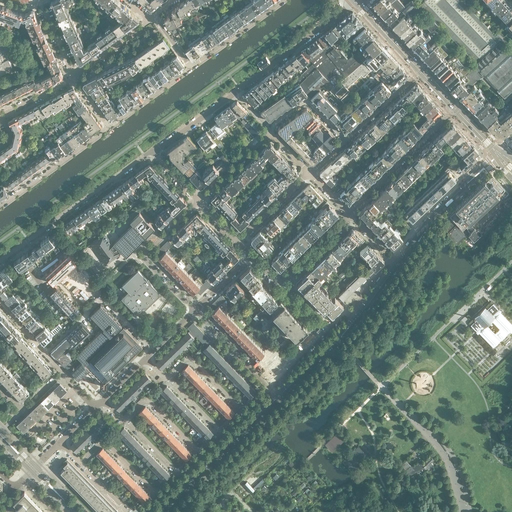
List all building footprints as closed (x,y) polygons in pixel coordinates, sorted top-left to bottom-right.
[(65,6),(63,3),(63,2),(61,1),(59,2),(58,0),(54,0),(51,2),(54,9),(55,10),(55,11),(65,6)] [(111,9),(118,1),(116,0),(109,0),(106,5),(107,6),(104,9),(106,12),(110,8),(111,9)] [(156,5),(150,0),(146,0),(143,4),(150,9),(151,9),(156,5)] [(189,11),(192,10),(186,0),(184,0),(183,1),(182,3),(182,2),(181,3),(187,14),(188,15),(189,15),(188,13),(190,12),(189,11)] [(197,7),(196,6),(193,0),(186,0),(192,10),(197,7)] [(261,10),(253,0),(252,0),(253,1),(250,3),(257,13),(261,10)] [(265,7),(259,0),(253,0),(261,10),(265,7)] [(379,12),(390,3),(391,2),(389,0),(386,3),(384,1),(375,8),(379,12)] [(406,12),(415,4),(411,0),(405,6),(401,10),(405,13),(406,12)] [(475,14),(473,12),(461,0),(425,0),(419,5),(476,63),(499,42),(502,39),(498,34),(496,36),(478,17),(475,14)] [(496,10),(505,2),(503,0),(497,0),(492,6),(493,7),(496,10)] [(116,13),(123,5),(118,1),(111,9),(112,10),(109,14),(111,16),(115,12),(116,13)] [(400,2),(394,7),(399,12),(401,10),(405,6),(401,1),(400,2)] [(257,13),(250,3),(249,2),(245,4),(246,5),(245,5),(253,16),(257,13)] [(500,15),(510,6),(505,2),(496,10),(500,15)] [(187,14),(181,3),(178,5),(179,5),(177,7),(177,6),(177,7),(181,15),(184,14),(185,14),(187,14)] [(384,17),(394,7),(390,3),(379,12),(384,17)] [(122,18),(129,11),(123,5),(116,13),(122,18)] [(253,16),(245,5),(244,6),(245,7),(242,9),(249,19),(253,16)] [(68,14),(65,6),(55,11),(56,13),(59,18),(68,14)] [(504,20),(511,12),(511,8),(510,6),(500,15),(504,20)] [(10,21),(14,10),(13,10),(12,10),(8,8),(8,7),(6,7),(5,7),(1,17),(8,19),(7,20),(10,21)] [(182,20),(180,17),(181,16),(181,15),(177,7),(171,12),(169,14),(164,18),(165,20),(165,21),(164,21),(165,21),(167,25),(168,25),(169,27),(177,23),(177,22),(182,20)] [(395,15),(399,12),(394,7),(384,17),(388,22),(395,15)] [(249,19),(242,9),(239,11),(238,10),(237,11),(245,22),(246,21),(247,22),(248,21),(248,20),(249,19)] [(21,18),(22,14),(22,13),(20,12),(19,13),(16,11),(15,11),(14,11),(14,10),(10,21),(13,22),(13,21),(19,23),(21,18)] [(36,18),(36,16),(36,17),(34,13),(34,12),(34,10),(32,10),(30,10),(30,11),(24,14),(22,14),(21,18),(24,19),(25,18),(26,20),(25,21),(26,24),(27,23),(37,19),(36,18)] [(399,12),(395,15),(399,19),(405,13),(401,10),(399,12)] [(139,20),(129,11),(122,18),(123,19),(128,20),(132,25),(139,20)] [(245,22),(237,11),(234,13),(234,12),(233,13),(241,25),(245,22)] [(369,30),(368,29),(367,29),(362,24),(363,23),(359,19),(358,18),(359,18),(358,18),(357,16),(356,15),(353,12),(352,11),(347,16),(341,20),(336,24),(336,25),(344,35),(346,37),(350,34),(354,38),(353,39),(361,47),(374,36),(373,35),(373,34),(372,33),(371,33),(369,31),(369,30)] [(396,29),(410,16),(406,12),(405,13),(399,19),(395,15),(388,22),(390,23),(390,24),(391,25),(392,25),(393,27),(394,29),(395,28),(396,29)] [(72,21),(71,19),(72,19),(70,13),(68,14),(59,18),(62,26),(72,21)] [(241,25),(233,13),(232,14),(232,15),(229,17),(237,27),(241,25)] [(399,33),(409,23),(408,21),(412,18),(410,16),(396,29),(396,30),(396,32),(397,32),(399,32),(399,33)] [(237,27),(229,17),(226,19),(226,18),(224,19),(233,31),(237,28),(237,27)] [(40,24),(39,22),(38,22),(38,21),(37,19),(27,23),(29,26),(28,27),(28,29),(40,24)] [(132,25),(128,20),(123,19),(120,22),(126,30),(132,25)] [(233,31),(224,19),(223,20),(224,21),(220,23),(228,34),(229,34),(233,31)] [(77,28),(74,23),(73,24),(72,21),(62,26),(65,33),(77,28)] [(126,30),(120,22),(113,27),(119,35),(126,30)] [(228,34),(220,23),(220,22),(216,25),(224,37),(228,34)] [(402,36),(415,24),(414,22),(411,25),(409,23),(399,33),(402,36)] [(433,22),(427,27),(431,32),(434,29),(437,26),(433,22)] [(42,30),(40,26),(41,26),(40,24),(28,29),(29,31),(31,31),(32,34),(42,30)] [(406,40),(416,30),(414,29),(417,26),(415,24),(402,36),(406,40)] [(224,37),(216,25),(215,26),(216,27),(213,29),(214,30),(221,40),(224,37)] [(344,35),(336,25),(332,27),(341,38),(344,35)] [(119,35),(113,27),(113,26),(111,28),(109,26),(105,29),(107,31),(104,33),(111,41),(113,40),(113,39),(114,39),(114,38),(115,37),(116,37),(117,36),(119,35)] [(341,38),(332,27),(332,28),(323,34),(328,39),(334,47),(338,43),(342,40),(342,39),(341,38)] [(78,36),(78,34),(79,34),(77,28),(65,33),(69,41),(78,36)] [(409,44),(421,32),(422,31),(421,29),(418,32),(416,30),(406,40),(409,44)] [(438,33),(434,29),(431,32),(429,33),(430,35),(427,38),(429,41),(438,33)] [(48,43),(46,40),(47,39),(46,37),(45,37),(43,33),(42,30),(32,34),(34,38),(33,38),(34,40),(36,39),(37,40),(39,45),(36,46),(37,48),(38,48),(40,51),(50,47),(48,43)] [(221,40),(214,30),(211,32),(210,31),(209,32),(217,43),(221,40)] [(413,47),(428,33),(430,32),(428,30),(423,34),(421,32),(409,44),(411,45),(411,46),(412,47),(413,47)] [(107,44),(111,41),(104,33),(102,34),(101,32),(97,35),(99,37),(94,41),(95,42),(89,47),(93,54),(105,45),(106,45),(106,44),(107,44)] [(217,43),(209,32),(208,33),(208,34),(206,36),(213,45),(217,43)] [(418,52),(429,41),(427,38),(430,35),(429,33),(428,33),(413,47),(414,49),(416,51),(418,52)] [(346,77),(362,62),(363,62),(355,53),(343,63),(338,57),(341,54),(338,52),(334,47),(328,39),(323,34),(320,37),(316,40),(326,53),(337,66),(331,70),(334,74),(327,80),(333,86),(329,90),(331,92),(342,104),(341,105),(344,109),(356,98),(339,80),(345,76),(346,77)] [(83,43),(81,38),(79,39),(78,36),(69,41),(72,48),(81,44),(83,43)] [(167,48),(170,46),(163,36),(156,41),(154,40),(152,41),(153,43),(149,46),(155,56),(158,54),(159,55),(167,49),(167,48)] [(213,45),(206,36),(203,38),(202,37),(201,38),(208,48),(213,45)] [(368,57),(382,45),(374,36),(361,47),(360,48),(368,57)] [(208,48),(201,38),(200,39),(200,40),(197,42),(204,51),(209,49),(208,48)] [(326,53),(316,40),(306,48),(317,61),(326,53)] [(422,56),(437,42),(435,40),(432,43),(429,41),(418,52),(419,53),(418,54),(420,56),(421,55),(422,56)] [(12,66),(9,60),(6,54),(6,53),(5,51),(8,49),(4,42),(0,43),(0,74),(7,71),(5,69),(12,66)] [(204,51),(197,42),(195,44),(194,43),(193,44),(200,54),(204,51)] [(442,57),(439,54),(440,54),(436,50),(437,49),(435,47),(436,47),(439,44),(437,42),(422,56),(429,64),(433,68),(443,58),(443,57),(442,57)] [(505,98),(511,91),(511,55),(499,42),(476,63),(468,71),(464,74),(469,79),(456,92),(457,93),(461,97),(471,87),(471,86),(479,78),(484,76),(505,98)] [(342,48),(338,43),(334,47),(338,52),(342,48)] [(85,60),(80,49),(83,48),(81,44),(72,48),(79,63),(81,63),(85,60)] [(200,54),(193,44),(192,45),(192,46),(189,48),(196,57),(200,54)] [(448,54),(439,44),(436,47),(435,47),(437,49),(436,50),(440,54),(439,54),(442,57),(443,57),(443,58),(448,54)] [(363,62),(343,79),(347,83),(349,86),(361,75),(363,76),(372,69),(371,67),(372,66),(374,67),(377,64),(379,67),(382,64),(381,64),(385,59),(385,56),(389,53),(382,45),(368,57),(366,59),(363,62)] [(153,58),(155,56),(149,46),(144,50),(143,48),(140,50),(142,51),(134,57),(141,66),(144,64),(145,65),(153,59),(153,58)] [(53,52),(52,50),(51,50),(50,47),(40,51),(42,55),(40,55),(41,57),(53,52)] [(93,54),(89,47),(84,51),(83,48),(80,49),(85,60),(93,54)] [(196,57),(189,48),(186,50),(186,49),(185,50),(187,53),(192,60),(196,57)] [(337,66),(326,53),(317,61),(306,48),(301,51),(310,61),(313,64),(327,80),(334,74),(331,70),(337,66)] [(309,59),(301,51),(298,53),(296,54),(296,55),(303,64),(309,59)] [(55,58),(53,55),(54,54),(53,52),(41,57),(42,59),(43,59),(45,63),(47,62),(55,58)] [(383,66),(393,57),(389,53),(385,56),(385,59),(381,64),(382,64),(383,66)] [(455,54),(447,62),(451,65),(457,59),(458,58),(455,54)] [(184,65),(177,55),(171,59),(172,60),(172,59),(180,69),(183,67),(184,65)] [(303,64),(296,55),(285,63),(291,71),(292,73),(303,64)] [(141,66),(134,57),(130,59),(136,67),(138,66),(139,68),(141,66)] [(261,68),(270,62),(266,57),(257,63),(261,68)] [(388,70),(397,61),(393,57),(383,66),(375,74),(375,73),(373,74),(378,79),(379,78),(380,77),(386,72),(388,70)] [(48,68),(58,63),(57,61),(56,61),(55,58),(47,62),(49,65),(47,65),(47,66),(48,67),(48,68)] [(436,72),(446,62),(444,59),(444,58),(443,58),(433,68),(436,72)] [(137,69),(136,67),(130,59),(125,61),(132,70),(133,72),(137,69)] [(172,59),(172,60),(170,61),(169,60),(168,61),(168,62),(176,72),(180,69),(172,59)] [(457,59),(451,65),(451,66),(451,67),(454,70),(461,63),(457,59)] [(132,70),(125,61),(124,61),(123,62),(121,63),(127,72),(132,70)] [(384,81),(401,66),(397,61),(388,70),(390,72),(388,74),(386,72),(380,77),(384,81)] [(176,72),(168,62),(165,64),(165,63),(164,64),(172,75),(176,72)] [(440,75),(451,65),(447,62),(446,62),(436,72),(437,72),(440,75)] [(60,69),(58,66),(58,65),(59,65),(58,63),(48,68),(48,69),(49,70),(50,70),(51,70),(52,72),(52,73),(60,69)] [(127,72),(121,63),(120,64),(119,63),(118,64),(118,65),(116,66),(122,75),(127,72)] [(291,71),(285,63),(278,69),(284,76),(286,75),(288,77),(291,75),(289,73),(291,71)] [(465,67),(461,63),(454,70),(456,73),(457,72),(458,73),(465,67)] [(172,75),(164,64),(161,67),(161,66),(160,67),(168,78),(172,75)] [(333,86),(327,80),(313,64),(297,79),(299,82),(298,82),(300,84),(307,94),(311,98),(319,90),(323,86),(324,85),(329,90),(333,86)] [(444,79),(454,70),(451,67),(451,66),(451,65),(440,75),(444,79)] [(122,75),(116,66),(115,66),(113,66),(113,67),(111,68),(118,77),(122,75)] [(392,82),(405,70),(401,66),(384,81),(388,85),(392,82)] [(168,78),(160,67),(159,67),(159,68),(156,70),(164,81),(168,78)] [(468,71),(465,67),(458,73),(459,74),(458,75),(461,78),(464,74),(468,71)] [(118,77),(111,68),(110,68),(109,69),(108,70),(107,71),(113,79),(118,77)] [(63,75),(60,69),(52,73),(56,80),(62,77),(62,76),(63,75)] [(284,76),(278,69),(273,72),(280,79),(283,77),(285,80),(286,79),(284,76)] [(113,79),(107,71),(106,71),(105,70),(104,71),(104,72),(102,73),(108,82),(113,79)] [(164,81),(156,70),(153,72),(152,73),(160,84),(164,81)] [(391,90),(408,74),(405,70),(392,82),(388,85),(387,86),(391,90)] [(447,83),(458,73),(457,72),(456,73),(454,70),(444,79),(447,83)] [(56,80),(52,73),(52,72),(47,75),(51,83),(53,82),(53,81),(56,80)] [(274,84),(280,79),(273,72),(267,77),(262,81),(271,91),(276,87),(274,84)] [(113,89),(108,82),(102,73),(97,75),(100,80),(109,92),(113,89)] [(160,84),(152,73),(149,75),(148,76),(156,87),(160,84)] [(451,87),(461,78),(458,75),(459,74),(458,73),(447,83),(451,87)] [(456,92),(469,79),(464,74),(461,78),(451,87),(456,92)] [(51,83),(47,75),(41,78),(45,85),(49,83),(49,84),(51,83)] [(98,84),(97,82),(100,80),(97,75),(96,75),(95,76),(95,77),(84,82),(84,83),(89,90),(98,84)] [(156,87),(148,76),(146,78),(145,77),(143,78),(152,90),(156,87)] [(39,88),(34,78),(31,79),(30,79),(29,79),(28,77),(26,78),(26,80),(31,88),(33,87),(34,87),(36,90),(39,88)] [(45,85),(41,78),(41,77),(35,80),(34,78),(39,88),(45,85)] [(152,90),(143,78),(142,79),(143,80),(140,82),(148,93),(150,91),(151,91),(152,90)] [(390,91),(382,82),(379,78),(378,79),(374,82),(377,86),(373,90),(381,99),(383,98),(389,92),(390,91)] [(31,88),(26,80),(20,83),(24,91),(31,88)] [(271,91),(262,81),(257,84),(267,95),(271,91)] [(391,90),(387,86),(388,85),(384,81),(382,82),(390,91),(391,90)] [(148,93),(140,82),(138,84),(137,83),(135,84),(144,96),(146,95),(145,94),(148,93)] [(24,91),(20,83),(14,86),(18,95),(24,91)] [(92,94),(102,87),(101,85),(99,86),(98,84),(89,90),(92,94)] [(144,96),(135,84),(134,85),(135,86),(132,88),(139,99),(141,98),(143,98),(143,97),(143,96),(144,96)] [(267,95),(257,84),(253,88),(263,98),(267,95)] [(307,94),(300,84),(298,85),(300,88),(297,90),(303,98),(304,96),(307,94)] [(411,97),(421,88),(418,84),(415,84),(405,94),(409,99),(411,97)] [(465,101),(478,89),(474,84),(471,87),(461,97),(465,101)] [(18,95),(14,86),(7,89),(12,98),(18,95)] [(94,97),(103,92),(101,90),(103,89),(102,87),(92,94),(94,97)] [(78,95),(73,88),(69,90),(75,99),(79,97),(79,96),(78,95)] [(139,99),(132,88),(129,91),(128,90),(127,91),(135,102),(137,101),(138,100),(139,99)] [(263,98),(253,88),(249,91),(258,101),(263,98)] [(416,102),(425,93),(421,88),(411,97),(416,102)] [(12,98),(7,89),(1,93),(5,101),(12,98)] [(303,98),(297,90),(294,92),(292,89),(290,91),(298,101),(303,98)] [(469,106),(482,93),(478,89),(465,101),(469,106)] [(75,99),(69,90),(62,93),(69,104),(74,100),(75,99)] [(314,101),(325,91),(323,90),(321,92),(319,90),(311,98),(314,101)] [(381,99),(373,90),(368,94),(377,103),(378,102),(381,99)] [(135,102),(127,91),(125,92),(126,93),(123,95),(131,105),(133,103),(134,103),(135,102)] [(258,101),(249,91),(244,95),(254,105),(258,101)] [(298,101),(290,91),(288,92),(290,95),(287,97),(293,105),(298,101)] [(318,105),(326,97),(324,95),(326,93),(325,91),(314,101),(318,105)] [(97,101),(108,94),(106,93),(104,94),(103,92),(94,97),(97,101)] [(288,108),(290,106),(293,105),(287,97),(284,92),(282,94),(284,97),(264,112),(266,113),(263,115),(268,120),(269,121),(270,121),(271,121),(271,120),(275,117),(276,116),(277,116),(280,112),(282,112),(286,108),(288,108)] [(69,104),(62,93),(56,96),(62,105),(64,104),(66,106),(69,104)] [(420,106),(430,97),(425,93),(416,102),(420,106)] [(473,110),(486,98),(486,97),(482,93),(469,106),(469,105),(470,106),(470,107),(472,109),(473,110)] [(100,105),(108,99),(107,97),(109,96),(108,94),(97,101),(100,105)] [(377,103),(368,94),(364,98),(372,108),(377,103)] [(404,104),(409,99),(405,94),(399,99),(404,104)] [(131,105),(123,95),(121,96),(120,95),(119,97),(127,108),(129,107),(128,107),(131,105)] [(62,105),(56,96),(50,99),(58,110),(62,107),(61,106),(62,105)] [(84,102),(83,102),(82,100),(81,99),(80,97),(79,97),(75,99),(74,100),(76,102),(75,103),(75,104),(73,105),(75,108),(84,102)] [(127,108),(119,97),(115,100),(120,108),(123,111),(127,108)] [(322,109),(332,99),(331,97),(328,100),(326,97),(318,105),(322,109)] [(424,111),(425,111),(434,102),(430,97),(420,106),(424,111)] [(372,108),(364,98),(359,103),(368,112),(372,108)] [(477,114),(489,102),(486,98),(473,110),(474,111),(474,112),(475,112),(477,114)] [(58,110),(50,99),(45,102),(51,111),(52,110),(54,112),(58,110)] [(102,109),(113,102),(112,100),(110,101),(108,99),(100,105),(102,109)] [(325,113),(333,105),(331,103),(334,100),(332,99),(322,109),(325,113)] [(407,107),(404,104),(399,99),(395,103),(403,111),(407,107)] [(480,118),(490,108),(495,103),(492,99),(489,102),(477,114),(478,115),(478,117),(480,118)] [(249,113),(241,105),(237,101),(235,101),(231,104),(244,116),(244,117),(247,115),(249,113)] [(51,111),(45,102),(39,105),(46,116),(50,113),(49,112),(51,111)] [(79,113),(87,107),(86,105),(85,105),(84,103),(84,102),(75,108),(79,113)] [(105,112),(114,107),(112,105),(114,104),(113,102),(102,109),(105,112)] [(334,111),(337,109),(335,106),(337,104),(336,102),(333,105),(325,113),(329,116),(334,111)] [(441,112),(437,108),(438,107),(434,102),(425,111),(434,120),(441,113),(440,112),(441,112)] [(368,112),(359,103),(355,107),(363,116),(368,112)] [(404,112),(403,111),(395,103),(391,107),(399,116),(404,112)] [(244,116),(231,104),(230,105),(230,106),(229,105),(236,115),(240,120),(244,116)] [(46,116),(39,105),(33,108),(38,116),(39,117),(41,116),(43,118),(46,116)] [(236,115),(229,105),(224,109),(231,119),(236,115)] [(101,127),(91,112),(90,112),(91,112),(90,113),(88,110),(89,109),(87,107),(79,113),(82,117),(83,116),(87,121),(83,124),(91,135),(91,134),(91,133),(94,132),(96,131),(96,130),(99,128),(99,129),(101,127)] [(108,116),(118,109),(117,108),(115,109),(114,107),(105,112),(108,116)] [(363,116),(355,107),(350,111),(359,120),(363,116)] [(399,116),(391,107),(386,111),(395,120),(399,116)] [(484,121),(497,109),(495,107),(492,110),(490,108),(480,118),(481,119),(482,120),(484,121)] [(38,116),(33,108),(28,111),(31,118),(35,116),(36,117),(38,116)] [(115,117),(123,111),(120,108),(118,109),(108,116),(110,119),(112,119),(115,117)] [(302,125),(313,115),(308,109),(307,108),(306,108),(305,108),(304,108),(289,119),(298,128),(300,126),(301,126),(302,125)] [(231,119),(224,109),(219,113),(226,122),(231,119)] [(488,125),(500,113),(497,109),(484,121),(485,123),(486,123),(486,124),(487,125),(488,125)] [(359,120),(350,111),(348,113),(346,110),(343,112),(346,115),(354,124),(359,120)] [(31,118),(28,111),(23,113),(27,122),(29,121),(29,120),(29,119),(31,118)] [(340,117),(338,115),(334,111),(329,116),(334,122),(340,117)] [(395,120),(386,111),(382,115),(390,124),(395,120)] [(422,131),(434,120),(425,111),(424,111),(413,122),(422,131)] [(511,113),(508,116),(504,111),(502,113),(511,124),(511,113)] [(511,126),(511,124),(502,113),(502,112),(500,113),(488,125),(488,126),(490,128),(492,130),(501,121),(505,126),(505,127),(508,130),(509,130),(511,128),(511,126)] [(27,122),(23,113),(18,116),(21,122),(22,123),(24,122),(25,122),(27,122)] [(226,122),(219,113),(214,117),(218,122),(222,127),(224,126),(223,125),(226,122)] [(308,127),(317,118),(313,115),(302,125),(304,126),(306,124),(308,127)] [(346,115),(342,119),(341,119),(350,128),(354,124),(346,115)] [(390,124),(382,115),(377,119),(386,128),(390,124)] [(19,125),(19,123),(21,122),(18,116),(15,118),(14,117),(13,118),(13,119),(8,121),(13,130),(20,127),(19,125)] [(248,121),(244,117),(244,116),(240,120),(244,125),(248,121)] [(350,128),(341,119),(342,119),(340,117),(334,122),(344,132),(346,132),(350,128)] [(310,132),(320,122),(317,118),(308,127),(310,129),(308,131),(310,132)] [(293,132),(298,128),(289,119),(279,127),(278,128),(278,129),(278,130),(279,130),(279,131),(286,138),(287,139),(293,132)] [(389,132),(386,128),(377,119),(372,124),(381,132),(384,130),(385,132),(383,134),(385,136),(389,132)] [(91,135),(83,124),(80,120),(77,123),(80,127),(81,126),(83,128),(82,129),(87,137),(91,135)] [(261,129),(253,120),(250,123),(258,132),(261,129)] [(258,132),(250,123),(248,121),(244,125),(254,137),(259,132),(258,132)] [(508,130),(505,127),(505,126),(501,121),(492,130),(495,133),(496,134),(497,134),(498,134),(498,135),(499,135),(500,135),(501,135),(502,135),(502,134),(503,134),(504,134),(504,133),(508,130)] [(224,130),(222,127),(218,122),(210,128),(210,129),(207,131),(212,138),(216,136),(216,137),(224,130)] [(333,138),(334,137),(335,137),(320,122),(310,132),(309,133),(312,136),(315,139),(315,140),(317,142),(316,142),(317,142),(320,145),(320,146),(321,145),(322,147),(322,148),(323,147),(326,151),(327,151),(328,149),(329,150),(329,149),(330,147),(332,146),(333,146),(332,145),(334,144),(335,144),(335,143),(334,143),(331,140),(333,138)] [(422,131),(413,122),(411,124),(412,125),(410,127),(418,136),(422,131)] [(87,137),(82,129),(80,131),(78,128),(80,127),(77,123),(73,125),(84,140),(87,137)] [(446,137),(457,127),(453,123),(451,123),(442,133),(446,137)] [(381,132),(372,124),(368,128),(376,137),(381,132)] [(84,140),(73,125),(70,128),(73,132),(74,131),(76,133),(75,134),(80,142),(84,140)] [(418,136),(410,127),(409,126),(407,128),(408,129),(406,131),(414,140),(418,136)] [(21,137),(23,129),(21,128),(20,127),(13,130),(14,132),(13,135),(21,137)] [(451,141),(461,132),(458,129),(457,127),(446,137),(448,139),(449,138),(451,141)] [(80,142),(75,134),(73,136),(71,133),(73,132),(70,128),(66,130),(77,145),(80,142)] [(376,137),(368,128),(363,132),(372,141),(376,137)] [(77,145),(66,130),(63,133),(66,137),(67,136),(69,138),(68,140),(73,147),(77,145)] [(414,140),(406,131),(404,130),(403,132),(404,133),(401,135),(410,144),(414,140)] [(212,138),(207,131),(206,131),(197,138),(217,164),(223,159),(226,156),(212,138)] [(298,138),(293,132),(287,139),(290,143),(294,139),(295,141),(298,138)] [(372,141),(363,132),(361,134),(359,137),(367,145),(372,141)] [(456,146),(465,137),(462,133),(461,132),(451,141),(450,142),(452,144),(453,143),(456,146)] [(73,147),(68,140),(66,141),(64,138),(66,137),(63,133),(59,135),(70,150),(73,147)] [(439,144),(446,137),(442,133),(434,139),(439,144)] [(70,150),(59,135),(56,138),(59,142),(66,152),(67,152),(70,150)] [(197,146),(193,142),(188,136),(187,135),(183,138),(184,139),(191,148),(192,149),(197,146)] [(410,144),(401,135),(399,138),(398,137),(396,138),(405,148),(410,144)] [(244,146),(249,142),(245,136),(240,140),(244,146)] [(367,145),(358,137),(356,139),(355,141),(355,140),(363,149),(367,145)] [(460,151),(469,141),(467,138),(465,137),(456,146),(454,147),(456,149),(457,148),(460,151)] [(296,148),(302,142),(298,138),(295,141),(294,139),(290,143),(296,148)] [(405,148),(396,138),(394,140),(395,141),(393,144),(401,152),(405,148)] [(191,148),(184,139),(178,143),(184,150),(186,152),(191,148)] [(444,149),(439,144),(434,139),(430,143),(430,144),(439,153),(444,149)] [(363,149),(355,140),(352,143),(353,143),(351,144),(359,152),(361,155),(363,153),(361,150),(363,149)] [(18,150),(20,143),(12,141),(11,144),(10,145),(14,151),(15,151),(16,150),(18,150)] [(464,155),(474,146),(471,144),(469,141),(460,151),(464,155)] [(66,152),(59,142),(55,145),(61,154),(62,155),(66,152)] [(303,149),(306,146),(302,142),(296,148),(301,153),(304,150),(303,149)] [(182,159),(182,151),(184,150),(178,143),(172,148),(171,148),(171,149),(170,150),(170,151),(169,152),(169,153),(169,154),(170,155),(170,156),(171,156),(171,157),(171,158),(176,163),(182,159)] [(267,154),(274,147),(270,144),(270,143),(269,143),(269,144),(261,151),(266,156),(268,154),(267,154)] [(401,152),(393,144),(392,143),(390,144),(391,145),(388,148),(389,148),(397,156),(401,152)] [(359,152),(351,144),(348,146),(349,147),(347,148),(347,147),(353,154),(357,158),(359,156),(357,154),(359,152)] [(435,157),(439,153),(430,144),(426,148),(435,157)] [(14,151),(10,145),(5,148),(10,156),(12,154),(12,153),(14,152),(14,151)] [(61,154),(55,145),(54,145),(50,148),(57,156),(57,157),(61,154)] [(311,152),(311,150),(306,146),(303,149),(304,150),(301,153),(305,157),(310,152),(311,152)] [(325,152),(318,146),(315,149),(315,150),(321,157),(325,153),(325,152)] [(474,160),(477,157),(478,156),(479,152),(474,146),(464,155),(454,164),(453,162),(447,167),(449,169),(451,167),(452,168),(455,165),(458,168),(461,171),(463,169),(464,170),(467,167),(470,164),(474,160)] [(57,156),(50,148),(50,147),(46,150),(47,151),(53,159),(57,156)] [(273,159),(280,153),(274,147),(267,154),(268,154),(273,159)] [(353,154),(347,147),(342,151),(349,158),(353,154)] [(3,159),(7,156),(8,156),(9,157),(10,156),(5,148),(3,150),(2,150),(1,150),(1,151),(0,151),(0,161),(2,160),(3,159)] [(397,156),(389,148),(386,151),(385,150),(384,151),(393,161),(397,156)] [(435,157),(426,148),(422,152),(430,161),(435,157)] [(321,157),(315,150),(314,151),(314,152),(314,153),(313,154),(312,153),(310,155),(315,160),(317,160),(321,157)] [(50,160),(52,159),(53,159),(47,151),(45,153),(46,153),(45,154),(36,161),(35,161),(35,160),(33,161),(39,169),(41,167),(41,168),(42,167),(43,166),(48,162),(49,162),(50,161),(50,160)] [(265,157),(266,156),(261,151),(255,157),(261,162),(265,158),(265,157)] [(349,158),(342,151),(338,156),(344,162),(349,158)] [(393,161),(384,151),(382,153),(383,154),(380,156),(388,165),(393,161)] [(315,160),(310,155),(312,153),(310,152),(305,157),(310,163),(310,164),(311,164),(311,165),(312,165),(313,165),(313,164),(314,163),(317,160),(315,160)] [(430,161),(422,152),(417,156),(425,165),(428,162),(429,163),(430,161)] [(276,165),(284,157),(282,155),(281,155),(280,153),(273,159),(272,160),(274,162),(273,162),(276,165)] [(344,162),(338,156),(334,160),(340,167),(344,162)] [(388,165),(380,156),(379,156),(377,157),(378,158),(376,161),(384,169),(388,165)] [(425,165),(417,156),(413,160),(421,169),(423,166),(424,167),(426,166),(425,165)] [(262,164),(261,162),(255,157),(249,162),(256,170),(258,169),(259,170),(261,168),(260,166),(262,164)] [(281,169),(282,168),(288,162),(287,160),(284,157),(276,165),(279,168),(280,167),(281,169)] [(184,171),(190,164),(192,163),(188,159),(184,161),(182,159),(176,163),(184,171)] [(219,171),(227,163),(223,159),(215,167),(219,171)] [(340,167),(334,160),(329,164),(336,171),(340,167)] [(421,169),(413,160),(408,165),(416,173),(419,171),(420,172),(422,170),(421,169)] [(36,170),(39,169),(33,161),(32,163),(32,164),(22,171),(21,171),(21,170),(19,171),(25,179),(27,177),(28,177),(29,177),(29,176),(35,172),(36,171),(36,170)] [(384,169),(376,161),(373,163),(372,162),(371,164),(380,173),(384,169)] [(256,170),(249,162),(243,168),(251,177),(256,172),(255,171),(256,170)] [(287,174),(294,168),(288,162),(282,168),(287,174)] [(149,176),(155,170),(150,164),(149,164),(143,169),(147,173),(146,173),(149,176)] [(189,176),(196,170),(190,164),(184,171),(189,176)] [(219,171),(215,167),(214,165),(213,164),(210,167),(209,166),(206,168),(214,176),(219,171)] [(336,171),(329,164),(325,168),(331,175),(336,171)] [(380,173),(371,164),(369,166),(370,167),(367,169),(375,178),(380,173)] [(416,173),(408,165),(404,169),(412,178),(415,175),(415,176),(417,174),(416,173)] [(214,176),(206,168),(204,170),(205,172),(202,175),(203,176),(203,175),(208,181),(214,176)] [(251,177),(243,168),(237,174),(244,182),(245,180),(246,182),(251,177)] [(290,180),(298,173),(298,171),(294,168),(287,174),(285,175),(290,180)] [(331,175),(325,168),(320,173),(326,180),(331,175)] [(375,178),(367,169),(366,168),(364,170),(365,171),(363,173),(371,182),(375,178)] [(143,176),(146,173),(147,173),(143,169),(133,176),(139,184),(143,180),(141,177),(143,176)] [(412,178),(404,169),(399,173),(399,174),(407,182),(410,179),(411,180),(413,179),(412,178)] [(155,170),(149,176),(148,177),(155,184),(162,177),(155,170)] [(203,175),(203,176),(202,176),(196,170),(189,176),(200,188),(201,188),(208,181),(203,175)] [(425,207),(442,191),(455,178),(455,179),(455,178),(447,170),(404,212),(413,221),(426,208),(425,207)] [(23,180),(25,179),(19,171),(18,173),(18,174),(9,181),(8,181),(7,180),(6,182),(11,189),(13,187),(14,188),(15,187),(15,186),(21,182),(22,182),(23,181),(23,180)] [(371,182),(363,173),(360,176),(359,175),(358,177),(367,186),(371,182)] [(244,182),(237,174),(231,180),(239,189),(244,184),(243,183),(244,182)] [(407,182),(399,174),(395,178),(403,186),(406,184),(407,185),(408,183),(407,182)] [(284,186),(290,180),(285,175),(284,177),(283,176),(279,179),(277,177),(276,178),(284,186)] [(331,185),(338,178),(337,177),(336,177),(335,176),(333,176),(331,175),(326,180),(331,185)] [(497,197),(498,196),(499,197),(500,196),(502,199),(509,193),(505,189),(504,190),(504,189),(504,188),(494,177),(492,175),(486,181),(485,180),(484,180),(484,181),(472,192),(468,196),(456,208),(455,207),(454,208),(455,209),(449,215),(458,224),(457,225),(456,224),(454,226),(449,221),(443,227),(448,232),(446,233),(457,244),(466,235),(460,229),(461,228),(462,229),(465,226),(471,232),(468,235),(470,237),(469,239),(472,242),(483,232),(479,228),(476,230),(471,224),(472,224),(470,222),(497,197)] [(139,184),(133,176),(128,180),(133,187),(139,184)] [(284,186),(276,178),(274,176),(263,187),(266,190),(273,197),(284,186)] [(159,188),(166,181),(162,177),(155,184),(159,188)] [(367,186),(358,177),(356,178),(357,179),(354,182),(362,190),(367,186)] [(354,199),(345,189),(338,183),(341,180),(338,178),(331,185),(335,188),(336,187),(339,188),(337,191),(348,202),(350,203),(354,199)] [(403,186),(395,178),(391,182),(399,192),(401,190),(400,189),(403,186)] [(134,188),(133,187),(128,180),(122,184),(129,192),(131,189),(132,190),(134,188)] [(239,189),(231,180),(225,186),(232,193),(233,192),(234,193),(239,189)] [(173,188),(166,181),(159,188),(166,195),(173,188)] [(362,190),(354,182),(352,184),(351,183),(349,185),(358,194),(362,190)] [(399,192),(391,182),(386,187),(394,195),(397,192),(398,193),(399,192)] [(140,203),(129,192),(122,184),(118,187),(127,196),(134,203),(122,214),(123,215),(140,203)] [(309,195),(315,189),(310,184),(308,184),(303,189),(309,195)] [(358,194),(349,185),(345,189),(354,199),(358,194)] [(232,193),(225,186),(219,191),(225,197),(225,198),(226,198),(227,198),(232,193)] [(127,196),(118,187),(115,189),(121,196),(123,195),(125,197),(127,196)] [(394,195),(386,187),(382,191),(391,201),(393,199),(391,198),(394,195)] [(180,195),(176,191),(173,188),(166,195),(172,202),(173,201),(180,195)] [(121,196),(115,189),(112,191),(120,200),(122,199),(120,197),(121,196)] [(309,195),(303,189),(299,193),(306,200),(309,197),(308,196),(309,196),(308,195),(309,195)] [(312,200),(319,193),(315,189),(309,195),(308,195),(309,196),(308,196),(309,197),(312,200)] [(273,197),(266,190),(263,193),(260,195),(261,196),(267,203),(273,197)] [(120,200),(112,191),(108,194),(115,200),(116,199),(118,201),(120,200)] [(229,204),(225,200),(224,200),(224,198),(225,197),(219,191),(211,199),(222,211),(229,204)] [(391,201),(382,191),(377,195),(385,204),(388,201),(389,203),(391,201)] [(306,200),(299,193),(295,197),(301,204),(306,200)] [(316,204),(323,198),(319,193),(312,200),(316,204)] [(115,200),(108,194),(105,196),(112,204),(113,205),(115,204),(113,202),(115,200)] [(185,200),(184,200),(180,195),(173,201),(176,204),(179,202),(182,206),(184,204),(185,204),(186,203),(186,202),(186,201),(185,200)] [(385,204),(377,195),(372,200),(381,208),(383,206),(385,207),(387,206),(385,204)] [(508,209),(511,204),(511,196),(510,195),(508,198),(507,197),(504,200),(505,203),(503,204),(508,209)] [(112,204),(105,196),(100,200),(106,208),(112,204)] [(267,203),(261,196),(256,200),(263,207),(267,203)] [(301,204),(295,197),(290,201),(297,208),(301,204)] [(106,208),(100,200),(95,203),(101,211),(106,208)] [(263,207),(256,200),(249,207),(256,214),(263,207)] [(381,208),(372,200),(368,204),(376,212),(379,210),(380,212),(382,210),(381,208)] [(299,210),(297,208),(290,201),(286,205),(295,214),(299,210)] [(175,213),(182,206),(179,202),(176,204),(172,209),(175,213)] [(101,211),(95,203),(91,206),(97,214),(99,213),(101,211)] [(227,215),(234,209),(232,207),(231,207),(229,204),(222,211),(227,215)] [(337,212),(329,204),(326,207),(325,206),(323,208),(324,209),(334,218),(337,215),(338,215),(338,212),(337,212)] [(377,214),(376,212),(368,204),(364,208),(373,218),(377,214)] [(175,213),(172,209),(169,205),(165,209),(171,216),(175,213)] [(295,214),(286,205),(282,209),(290,218),(295,214)] [(97,214),(91,206),(87,209),(92,216),(93,218),(97,214)] [(256,214),(249,207),(242,214),(245,216),(249,220),(256,214)] [(374,219),(373,218),(364,208),(360,212),(359,214),(360,214),(369,224),(374,219)] [(92,216),(87,209),(83,212),(88,219),(92,216)] [(171,216),(165,209),(160,214),(167,221),(171,216)] [(240,229),(249,220),(245,216),(243,218),(241,216),(238,219),(235,216),(238,213),(234,209),(227,215),(240,229)] [(290,218),(282,209),(278,214),(286,222),(290,218)] [(334,218),(324,209),(321,211),(321,210),(319,212),(320,213),(329,223),(334,218)] [(88,219),(83,212),(78,215),(83,222),(88,219)] [(120,254),(119,253),(121,251),(126,257),(155,228),(139,213),(131,222),(133,224),(113,243),(113,244),(112,244),(105,233),(91,244),(101,257),(106,264),(116,257),(117,258),(120,255),(119,254),(120,254)] [(167,221),(160,214),(160,213),(157,216),(154,219),(159,224),(161,226),(167,221)] [(206,222),(197,213),(192,217),(196,221),(194,223),(197,226),(199,224),(201,226),(201,227),(206,222)] [(329,223),(320,213),(317,216),(316,215),(314,216),(315,217),(324,227),(329,223)] [(286,222),(278,214),(273,218),(282,226),(286,222)] [(83,222),(78,215),(74,218),(78,224),(79,226),(80,224),(83,222)] [(190,227),(194,223),(196,221),(192,217),(182,227),(188,234),(193,230),(190,227)] [(324,227),(315,217),(312,220),(311,219),(309,221),(310,222),(320,232),(322,230),(322,231),(324,228),(324,227)] [(78,224),(74,218),(69,222),(75,230),(77,228),(76,226),(78,224)] [(282,226),(273,218),(269,222),(276,230),(279,228),(279,229),(282,226)] [(375,230),(381,225),(378,221),(377,222),(374,219),(369,224),(369,225),(371,227),(372,227),(375,230)] [(380,235),(389,226),(385,221),(381,225),(375,230),(377,232),(377,233),(379,235),(380,235)] [(76,231),(75,230),(69,222),(64,225),(69,231),(71,229),(74,233),(76,231)] [(212,229),(206,222),(201,227),(201,226),(198,229),(205,236),(212,229)] [(276,230),(269,222),(265,226),(268,230),(273,235),(275,233),(274,232),(276,230)] [(320,232),(310,222),(306,227),(315,236),(320,232)] [(266,237),(264,235),(268,230),(265,226),(251,239),(251,241),(256,246),(266,237)] [(384,239),(394,230),(390,226),(389,226),(380,235),(384,239)] [(188,234),(182,227),(177,232),(184,239),(188,234)] [(315,236),(306,227),(302,231),(311,240),(315,236)] [(364,240),(359,235),(356,232),(353,229),(353,228),(351,228),(351,229),(348,232),(356,241),(359,245),(364,240)] [(210,241),(217,234),(212,229),(205,236),(210,241)] [(311,240),(302,231),(301,230),(297,235),(306,245),(308,243),(309,243),(311,242),(311,241),(311,240)] [(389,244),(398,235),(394,230),(384,239),(384,240),(389,244)] [(184,239),(177,232),(172,237),(178,244),(181,241),(181,242),(184,239)] [(356,241),(348,232),(344,237),(353,246),(354,244),(353,243),(356,241)] [(53,233),(49,236),(55,244),(60,241),(55,233),(54,233),(53,233)] [(223,241),(217,234),(210,241),(216,248),(223,241)] [(306,245),(297,235),(292,240),(302,250),(306,245)] [(393,248),(403,239),(398,235),(389,244),(393,248)] [(49,236),(41,242),(47,250),(55,244),(49,236)] [(260,251),(269,242),(267,240),(268,239),(266,237),(256,246),(258,248),(258,249),(259,250),(260,250),(260,251)] [(353,246),(344,237),(339,241),(347,249),(350,247),(351,248),(353,246)] [(302,250),(292,240),(287,244),(297,254),(302,250)] [(225,252),(230,248),(223,241),(216,248),(223,255),(226,252),(225,252)] [(347,249),(339,241),(335,245),(344,254),(346,253),(345,252),(347,249)] [(48,252),(41,242),(40,243),(40,242),(38,244),(37,244),(36,245),(36,246),(43,256),(48,252)] [(271,249),(273,247),(274,246),(272,244),(271,244),(269,242),(260,251),(261,251),(261,252),(262,253),(263,253),(265,255),(271,249)] [(297,254),(287,244),(283,249),(284,250),(292,259),(292,258),(294,259),(295,257),(295,256),(297,254)] [(366,257),(374,250),(371,248),(371,247),(368,244),(360,252),(363,255),(364,254),(366,257)] [(344,254),(335,245),(331,249),(339,257),(341,255),(342,256),(344,254)] [(32,248),(32,249),(38,257),(37,257),(39,259),(43,256),(36,246),(32,248)] [(239,257),(230,248),(225,252),(226,252),(228,254),(226,256),(229,259),(231,257),(235,261),(239,257)] [(32,249),(28,251),(34,259),(37,257),(38,257),(32,249)] [(340,259),(339,257),(331,249),(326,254),(334,263),(337,260),(338,261),(340,259)] [(292,259),(284,250),(281,252),(280,251),(279,253),(280,254),(288,263),(290,261),(291,261),(291,260),(292,260),(292,259)] [(372,264),(380,256),(376,253),(374,250),(366,257),(369,260),(368,261),(372,264)] [(16,260),(15,261),(21,269),(27,264),(34,259),(28,251),(27,252),(27,251),(25,253),(21,256),(18,258),(15,260),(16,260)] [(171,257),(166,251),(164,252),(164,253),(161,255),(158,258),(161,261),(163,264),(163,263),(165,265),(167,268),(167,267),(170,270),(177,263),(171,257)] [(70,253),(47,274),(55,283),(77,263),(70,253)] [(288,263),(280,254),(277,256),(276,255),(275,257),(284,267),(288,263)] [(334,263),(326,254),(321,259),(332,270),(335,267),(334,267),(336,265),(334,263)] [(369,276),(384,261),(380,256),(372,264),(371,265),(364,272),(368,276),(369,276)] [(224,271),(235,261),(231,257),(229,259),(224,263),(221,260),(217,264),(224,271)] [(284,267),(275,257),(273,258),(274,259),(271,262),(280,271),(281,270),(282,270),(282,269),(282,268),(284,267)] [(332,270),(321,259),(316,263),(327,274),(329,272),(329,273),(332,270)] [(184,267),(188,272),(194,267),(190,262),(184,267)] [(189,274),(183,269),(177,263),(170,270),(172,273),(174,275),(175,275),(176,277),(178,279),(179,279),(181,282),(189,274)] [(327,274),(316,263),(312,268),(322,278),(323,279),(325,277),(325,276),(327,274)] [(224,271),(217,264),(213,269),(219,276),(224,271)] [(10,275),(5,268),(2,270),(2,271),(2,270),(3,271),(1,272),(7,281),(12,277),(10,275)] [(219,276),(213,269),(212,268),(210,271),(207,274),(214,281),(219,276)] [(245,281),(254,273),(250,268),(249,268),(239,278),(242,281),(244,279),(245,281)] [(333,298),(318,282),(322,278),(312,268),(302,277),(303,279),(298,284),(324,311),(326,310),(332,316),(343,306),(335,297),(333,298)] [(161,293),(150,283),(147,279),(138,270),(122,285),(128,291),(121,298),(137,314),(144,307),(145,309),(160,294),(161,294),(161,293)] [(24,286),(13,272),(10,275),(12,277),(21,289),(24,286)] [(249,286),(258,277),(254,273),(245,281),(244,282),(247,285),(248,284),(249,286)] [(343,300),(366,278),(361,273),(358,277),(357,275),(346,286),(347,287),(338,295),(343,300)] [(200,286),(194,280),(189,274),(181,282),(184,284),(183,285),(186,287),(188,288),(187,289),(190,291),(193,294),(196,290),(199,288),(199,287),(200,286)] [(252,292),(261,284),(263,282),(261,280),(258,277),(249,286),(247,288),(251,293),(252,292)] [(244,290),(240,286),(235,281),(231,286),(239,294),(241,291),(242,292),(244,290)] [(253,300),(265,289),(263,287),(261,284),(252,292),(255,294),(251,298),(253,300)] [(239,294),(231,286),(226,291),(234,299),(236,297),(236,296),(239,294)] [(57,287),(49,293),(54,298),(61,291),(57,287)] [(261,301),(269,293),(267,290),(265,289),(253,300),(255,302),(259,299),(261,301)] [(61,291),(54,298),(57,301),(64,295),(61,291)] [(3,292),(3,293),(0,294),(0,296),(5,302),(9,298),(3,292)] [(262,309),(274,298),(272,296),(269,293),(261,301),(263,303),(260,307),(262,309)] [(8,305),(18,296),(17,295),(15,297),(13,295),(9,298),(5,302),(8,305)] [(64,295),(57,301),(61,306),(68,299),(64,295)] [(11,308),(19,302),(17,300),(20,298),(18,296),(8,305),(11,308)] [(270,310),(278,302),(276,300),(274,298),(262,309),(264,311),(268,308),(270,310)] [(68,299),(61,306),(64,310),(72,303),(68,299)] [(14,312),(25,303),(21,300),(19,302),(11,308),(14,312)] [(277,312),(284,304),(280,300),(278,302),(270,310),(272,312),(275,310),(277,312)] [(18,316),(27,309),(25,307),(27,305),(25,303),(14,312),(18,316)] [(72,303),(64,310),(68,313),(75,306),(72,303)] [(511,328),(511,324),(500,312),(501,311),(499,309),(493,303),(487,309),(485,307),(475,317),(477,319),(476,320),(476,319),(476,320),(475,319),(476,319),(474,318),(473,319),(474,320),(475,321),(474,321),(475,321),(471,325),(476,331),(476,332),(478,334),(479,333),(493,347),(511,328)] [(76,356),(82,362),(85,365),(88,361),(87,360),(122,326),(101,304),(90,314),(104,328),(76,356)] [(302,324),(297,319),(294,316),(289,311),(290,310),(284,304),(277,312),(273,315),(297,340),(308,329),(303,323),(302,324)] [(225,312),(219,306),(219,305),(218,306),(217,307),(215,310),(211,313),(214,316),(216,318),(217,317),(219,319),(218,320),(220,322),(223,325),(230,317),(225,312)] [(68,313),(67,314),(71,318),(79,311),(75,306),(68,313)] [(21,319),(32,311),(30,309),(28,310),(27,309),(18,316),(21,319)] [(25,323),(33,316),(32,314),(34,313),(32,311),(21,319),(25,323)] [(28,327),(39,318),(37,316),(35,318),(33,316),(25,323),(28,327)] [(242,329),(236,323),(230,317),(223,325),(226,327),(225,328),(228,330),(229,329),(230,330),(229,331),(231,334),(232,334),(234,336),(242,329)] [(32,331),(40,323),(39,322),(40,320),(39,318),(28,327),(32,331)] [(261,321),(265,319),(264,318),(257,322),(260,327),(263,325),(261,321)] [(0,332),(2,331),(11,323),(7,319),(0,324),(0,332)] [(5,335),(14,326),(11,323),(2,331),(5,335)] [(35,335),(44,328),(40,323),(32,331),(35,335)] [(89,331),(81,323),(77,326),(87,337),(90,334),(88,332),(89,331)] [(59,324),(51,330),(54,334),(59,330),(62,327),(59,324)] [(9,339),(18,331),(14,326),(5,335),(9,339)] [(87,337),(77,326),(74,330),(83,340),(87,337)] [(109,380),(142,347),(123,327),(88,361),(85,365),(82,362),(75,368),(74,367),(73,366),(69,362),(65,366),(78,380),(89,369),(86,366),(91,361),(109,380)] [(40,339),(48,332),(44,328),(35,335),(40,339)] [(253,341),(247,335),(242,329),(234,336),(237,339),(239,342),(240,341),(242,342),(240,343),(243,346),(243,345),(246,348),(253,341)] [(83,340),(74,330),(70,333),(80,343),(83,340)] [(13,343),(20,336),(22,335),(18,331),(9,339),(13,343)] [(48,332),(40,339),(41,341),(43,343),(44,344),(53,335),(50,331),(48,332)] [(194,338),(189,332),(188,332),(184,336),(190,342),(194,338)] [(80,343),(70,333),(66,336),(71,342),(70,343),(73,346),(75,348),(80,343)] [(32,349),(28,344),(27,345),(25,343),(26,342),(20,336),(13,343),(12,344),(15,347),(15,348),(23,357),(32,349)] [(65,353),(65,352),(72,346),(73,346),(70,343),(71,342),(66,336),(51,351),(57,358),(61,354),(62,355),(65,352),(65,353)] [(190,342),(184,336),(180,339),(186,345),(190,342)] [(186,345),(180,339),(176,343),(182,349),(186,345)] [(265,353),(259,347),(253,341),(246,348),(248,351),(250,353),(251,352),(253,354),(252,355),(254,357),(257,360),(258,359),(264,354),(265,353)] [(182,349),(176,343),(172,347),(178,353),(182,349)] [(207,354),(213,348),(210,344),(206,347),(203,350),(207,354)] [(265,353),(257,360),(273,375),(284,364),(284,363),(286,361),(271,346),(268,349),(265,353)] [(178,353),(172,347),(168,351),(174,357),(178,353)] [(211,358),(217,352),(213,348),(207,354),(211,358)] [(43,360),(38,355),(38,356),(36,354),(37,354),(32,349),(23,357),(34,369),(43,360)] [(174,357),(168,351),(164,355),(170,361),(174,357)] [(72,359),(65,352),(65,353),(65,352),(62,355),(61,354),(57,358),(64,366),(65,366),(69,362),(72,359)] [(215,362),(221,356),(217,352),(211,358),(215,362)] [(170,361),(164,355),(160,359),(166,365),(170,361)] [(219,366),(225,360),(221,356),(215,362),(219,366)] [(166,365),(160,359),(156,362),(162,369),(166,365)] [(53,371),(49,367),(48,368),(47,366),(47,365),(43,360),(34,369),(44,379),(53,371)] [(223,370),(229,364),(225,360),(219,366),(223,370)] [(0,378),(9,371),(2,364),(0,361),(0,378)] [(227,373),(233,368),(229,364),(223,370),(227,373)] [(186,375),(192,369),(188,365),(182,370),(186,375)] [(230,377),(236,371),(233,368),(227,373),(230,377)] [(190,378),(196,373),(192,369),(186,375),(190,378)] [(19,382),(13,375),(9,371),(0,378),(0,379),(4,384),(5,383),(7,385),(6,386),(11,390),(19,382)] [(234,381),(240,375),(236,371),(230,377),(234,381)] [(151,379),(150,378),(145,373),(141,377),(147,383),(151,379)] [(194,382),(200,377),(196,373),(190,378),(194,382)] [(238,385),(244,379),(240,375),(234,381),(238,385)] [(147,383),(141,377),(137,381),(143,387),(147,383)] [(198,386),(204,380),(200,377),(194,382),(198,386)] [(242,389),(248,383),(244,379),(238,385),(242,389)] [(201,390),(207,384),(204,380),(198,386),(201,390)] [(54,402),(66,390),(58,381),(45,393),(48,395),(54,402)] [(143,387),(137,381),(133,385),(139,391),(143,387)] [(29,392),(24,387),(19,382),(11,390),(15,395),(16,394),(18,396),(17,397),(20,401),(29,392)] [(246,393),(252,387),(248,383),(242,389),(246,393)] [(205,394),(211,388),(207,384),(201,390),(205,394)] [(139,391),(133,385),(129,389),(135,395),(139,391)] [(165,395),(171,389),(167,385),(161,391),(165,395)] [(250,397),(256,391),(252,387),(246,393),(250,397)] [(209,398),(215,392),(211,388),(205,394),(209,398)] [(135,395),(129,389),(125,393),(131,399),(135,395)] [(168,399),(175,393),(171,389),(165,395),(168,399)] [(213,402),(219,396),(215,392),(209,398),(213,402)] [(54,402),(48,395),(45,393),(39,399),(41,401),(48,408),(54,402)] [(131,399),(125,393),(121,396),(127,402),(131,399)] [(172,403),(178,397),(175,393),(168,399),(172,403)] [(127,402),(121,396),(118,400),(123,406),(127,402)] [(217,406),(223,400),(219,396),(213,402),(217,406)] [(176,407),(182,401),(178,397),(172,403),(176,407)] [(48,408),(41,401),(39,399),(33,405),(35,407),(42,414),(48,408)] [(123,406),(118,400),(113,404),(119,410),(123,406)] [(221,410),(227,404),(223,400),(217,406),(221,410)] [(180,411),(186,405),(182,401),(176,407),(180,411)] [(224,414),(230,408),(227,404),(221,410),(224,414)] [(42,414),(35,407),(33,405),(30,408),(32,410),(29,413),(36,420),(42,414)] [(184,415),(190,409),(186,405),(180,411),(184,415)] [(143,416),(149,410),(145,406),(139,412),(143,416)] [(228,418),(234,412),(230,408),(224,414),(228,418)] [(188,419),(194,413),(190,409),(184,415),(188,419)] [(147,420),(153,414),(149,410),(143,416),(147,420)] [(36,420),(29,413),(23,419),(30,426),(36,420)] [(191,423),(198,417),(194,413),(188,419),(191,423)] [(151,424),(157,418),(153,414),(147,420),(151,424)] [(108,421),(106,419),(103,415),(98,419),(104,425),(108,421)] [(195,427),(201,421),(198,417),(191,423),(195,427)] [(155,428),(161,422),(157,418),(151,424),(155,428)] [(30,426),(23,419),(17,425),(23,432),(30,426)] [(104,425),(98,419),(95,423),(100,429),(104,425)] [(199,431),(205,425),(201,421),(195,427),(199,431)] [(159,432),(165,426),(161,422),(155,428),(159,432)] [(100,429),(95,423),(91,426),(97,433),(100,429)] [(203,435),(209,429),(205,425),(199,431),(203,435)] [(97,433),(91,426),(87,430),(93,436),(97,433)] [(162,436),(168,430),(165,426),(159,432),(162,436)] [(122,437),(128,431),(124,427),(118,433),(122,437)] [(207,439),(213,433),(209,429),(203,435),(207,439)] [(93,436),(87,430),(83,434),(89,440),(93,436)] [(166,440),(172,434),(168,430),(162,436),(166,440)] [(126,441),(132,435),(128,431),(122,437),(126,441)] [(332,450),(344,438),(337,432),(325,444),(332,450)] [(89,440),(83,434),(79,438),(85,444),(89,440)] [(170,444),(176,438),(172,434),(166,440),(170,444)] [(129,445),(136,439),(132,435),(126,441),(129,445)] [(85,444),(79,438),(75,442),(81,448),(85,444)] [(174,448),(180,442),(176,438),(170,444),(174,448)] [(133,449),(139,443),(136,439),(129,445),(133,449)] [(81,448),(75,442),(71,446),(77,452),(81,448)] [(178,452),(184,446),(180,442),(174,448),(178,452)] [(137,453),(143,447),(139,443),(133,449),(137,453)] [(182,456),(188,450),(184,446),(178,452),(182,456)] [(352,471),(367,456),(367,455),(358,446),(343,462),(352,471)] [(141,457),(147,451),(143,447),(137,453),(141,457)] [(100,458),(107,452),(103,448),(97,454),(100,458)] [(186,460),(192,454),(188,450),(182,456),(186,460)] [(145,461),(151,455),(147,451),(141,457),(145,461)] [(104,462),(110,456),(107,452),(100,458),(104,462)] [(149,465),(155,459),(151,455),(145,461),(149,465)] [(411,470),(414,473),(425,465),(428,469),(434,464),(432,462),(434,459),(431,455),(422,462),(421,460),(412,467),(407,460),(402,464),(408,472),(411,470)] [(108,466),(114,460),(110,456),(104,462),(108,466)] [(119,511),(98,491),(67,459),(64,462),(65,463),(64,465),(65,466),(64,468),(61,471),(98,509),(99,511),(100,511),(119,511)] [(153,469),(159,463),(155,459),(149,465),(153,469)] [(112,470),(118,464),(114,460),(108,466),(112,470)] [(273,468),(268,462),(256,473),(261,479),(273,468)] [(156,472),(162,466),(159,463),(153,469),(156,472)] [(116,474),(122,468),(118,464),(112,470),(116,474)] [(160,476),(166,470),(162,466),(156,472),(160,476)] [(120,477),(126,472),(122,468),(116,474),(120,477)] [(164,480),(170,474),(166,470),(160,476),(164,480)] [(123,481),(130,476),(126,472),(120,477),(123,481)] [(127,485),(133,479),(130,476),(123,481),(127,485)] [(131,489),(137,483),(133,479),(127,485),(131,489)] [(243,484),(251,493),(255,489),(247,481),(243,484)] [(135,493),(141,487),(137,483),(131,489),(135,493)] [(139,497),(145,491),(141,487),(135,493),(139,497)] [(44,511),(24,491),(13,502),(16,505),(15,506),(12,504),(3,511),(44,511)] [(143,501),(149,495),(145,491),(139,497),(143,501)]
